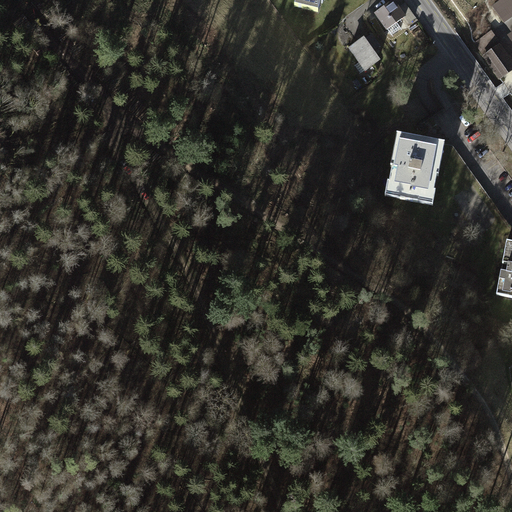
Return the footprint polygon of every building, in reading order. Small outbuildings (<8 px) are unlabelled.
[(324,0),(299,0),(297,9),(321,16),(324,0)] [(511,0),(498,0),(494,3),(506,20),(511,15),(511,0)] [(407,18),(395,1),(376,15),(388,33),(407,18)] [(366,39),(350,49),(367,73),(383,62),(366,39)] [(511,57),(501,43),(485,55),(501,77),(511,67),(511,57)] [(448,146),(401,137),(388,199),(436,207),(448,146)] [(511,240),(508,240),(497,295),(511,297),(511,240)]
